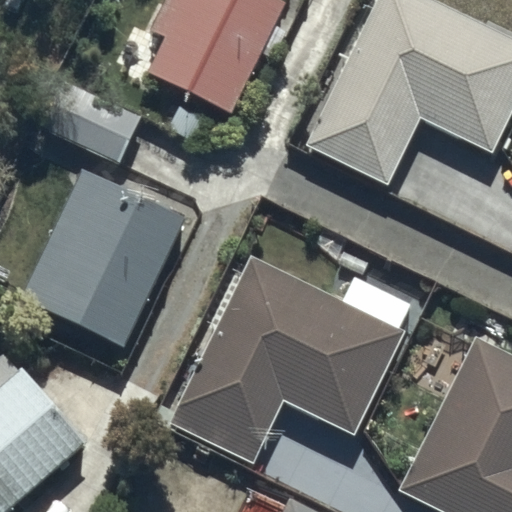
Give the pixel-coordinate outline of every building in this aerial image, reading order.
[(281,0),(163,0),(150,25),(163,35),(146,67),(230,110),(261,50),(273,56),(286,30),(272,23),(283,1),(281,0)] [(511,34),(441,0),(374,0),(305,142),(386,185),(420,116),(493,151),(511,111),(511,34)] [(63,73),(38,120),(116,162),(141,113),(63,73)] [(82,169),(21,294),(121,343),(182,218),(82,169)] [(342,296),(248,248),(166,422),(252,462),(282,398),(354,432),(404,327),(398,324),(410,300),(353,273),(342,296)] [(511,511),(511,352),(474,333),(397,487),(447,511),(511,511)] [(0,511),(7,511),(87,442),(21,367),(17,370),(0,351),(0,511)] [(321,511),(289,496),(281,511),(321,511)]
